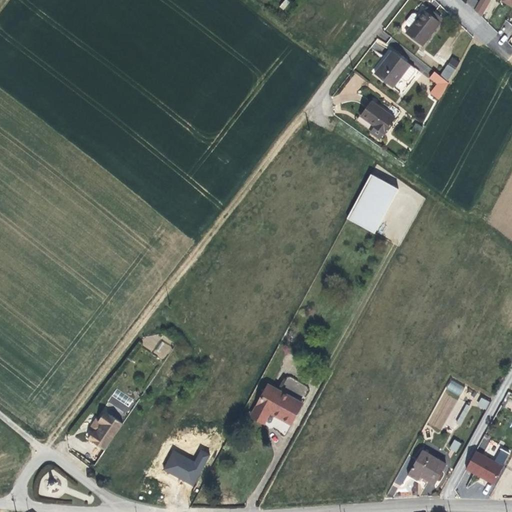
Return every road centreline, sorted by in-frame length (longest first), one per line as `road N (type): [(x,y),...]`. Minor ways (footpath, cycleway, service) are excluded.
road 1 (track): [(511,244),(320,109),(307,114),(45,450)]
road 2 (residential): [(511,504),(318,511)]
road 3 (unknown): [(442,502),(510,365)]
road 4 (residential): [(320,109),(325,91),(398,0)]
road 5 (unknown): [(242,511),(288,445),(288,428),(273,411)]
